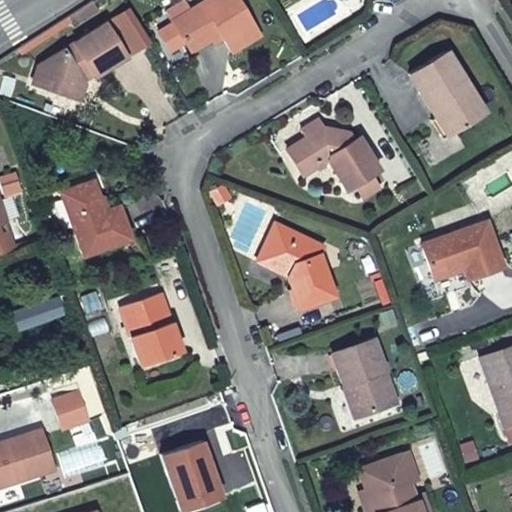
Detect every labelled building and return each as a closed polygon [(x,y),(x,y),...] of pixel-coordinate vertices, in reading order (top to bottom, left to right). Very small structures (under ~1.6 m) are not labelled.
[(217,33),(220,38),(228,52),(257,34),(236,0),(204,0),(169,22),(171,24),(171,25),(183,45),(187,51),(207,39),(217,33)] [(90,12),(85,4),(73,11),(78,20),(90,12)] [(73,11),(60,19),(65,28),(78,20),(73,11)] [(35,63),(29,83),(73,98),(81,83),(77,77),(87,70),(91,75),(122,56),(99,24),(35,63)] [(183,45),(171,25),(156,34),(168,53),(183,45)] [(210,44),(220,38),(217,33),(207,39),(210,44)] [(410,74),(437,118),(441,116),(452,133),(484,114),(446,52),(410,74)] [(441,116),(437,118),(433,121),(443,138),(452,133),(441,116)] [(306,139),(286,150),(301,174),(322,162),(330,163),(347,190),(378,171),(357,138),(353,140),(347,131),(341,135),(328,133),(320,120),(301,131),(306,139)] [(97,205),(101,200),(94,178),(61,190),(83,254),(131,237),(120,205),(110,209),(99,212),(97,205)] [(107,202),(101,200),(97,205),(99,212),(110,209),(107,202)] [(0,206),(0,237),(9,234),(4,220),(0,206)] [(486,220),(421,244),(434,278),(465,268),(469,278),(502,266),(486,220)] [(272,247),(265,263),(281,270),(283,266),(290,269),(288,274),(300,306),(335,293),(320,253),(325,244),(277,221),(266,245),(272,247)] [(9,234),(0,237),(0,252),(13,248),(9,234)] [(259,260),(265,263),(272,247),(266,245),(259,260)] [(283,266),(281,270),(288,274),(290,269),(283,266)] [(156,292),(117,306),(136,364),(176,350),(156,292)] [(331,354),(342,386),(347,384),(358,415),(395,402),(374,340),(331,354)] [(511,345),(480,357),(506,428),(511,425),(511,345)] [(347,384),(342,386),(353,417),(358,415),(347,384)] [(0,485),(55,468),(42,428),(0,440),(0,485)] [(179,510),(212,497),(206,481),(213,479),(200,440),(160,456),(179,510)] [(400,456),(410,483),(419,480),(409,452),(400,456)] [(375,511),(370,511),(429,511),(423,493),(415,496),(410,483),(400,456),(361,470),(367,490),(375,511)] [(206,481),(212,497),(219,496),(213,479),(206,481)] [(360,493),(366,511),(370,511),(375,511),(367,490),(360,493)]
